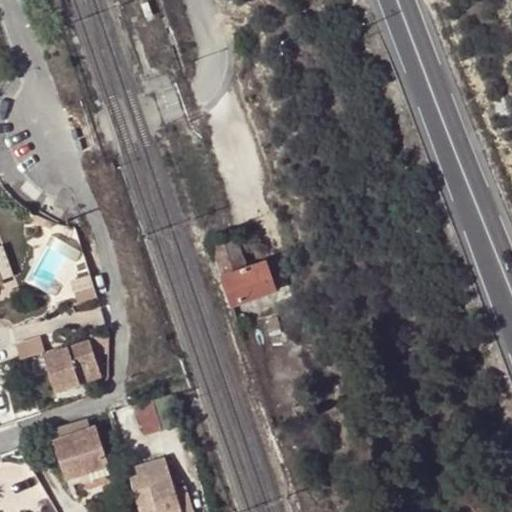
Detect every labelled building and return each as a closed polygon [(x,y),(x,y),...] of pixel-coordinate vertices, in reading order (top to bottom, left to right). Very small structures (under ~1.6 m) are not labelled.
[(234,234),(210,243),(231,304),(275,289),(265,261),(245,267),(234,234)] [(0,253),(0,286),(11,282),(0,253)] [(90,289),(73,294),(76,304),(93,299),(90,289)] [(105,332),(88,337),(94,356),(106,352),(105,332)] [(15,345),(20,360),(41,353),(44,352),(39,337),(15,345)] [(100,376),(94,356),(88,337),(64,345),(44,352),(41,353),(53,391),(100,376)] [(0,385),(0,384),(0,412),(9,410),(0,385)] [(151,400),(161,430),(178,424),(168,394),(151,400)] [(133,406),(142,436),(161,430),(151,400),(133,406)] [(51,439),(64,479),(86,472),(88,479),(110,472),(94,425),(51,439)] [(180,511),(180,510),(173,488),(163,456),(141,462),(143,469),(136,472),(129,474),(140,511),(180,511)] [(133,464),(136,472),(143,469),(141,462),(133,464)] [(184,485),(173,488),(180,510),(191,507),(184,485)]
